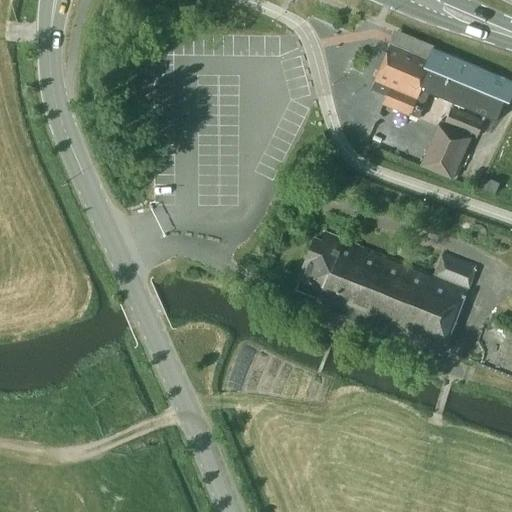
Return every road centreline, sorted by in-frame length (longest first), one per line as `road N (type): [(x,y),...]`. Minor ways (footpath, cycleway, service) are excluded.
road 1 (secondary): [(229,511),(56,104),(54,4)]
road 2 (primary): [(390,0),(511,42)]
